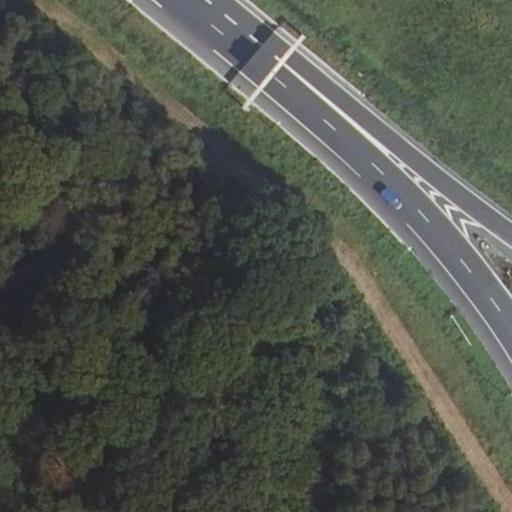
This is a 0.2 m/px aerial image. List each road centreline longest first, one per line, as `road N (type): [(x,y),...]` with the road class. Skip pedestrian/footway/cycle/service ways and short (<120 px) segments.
road 1 (motorway): [(270,63),(432,226),(511,329)]
road 2 (motorway): [(270,63),(330,90),(511,236)]
